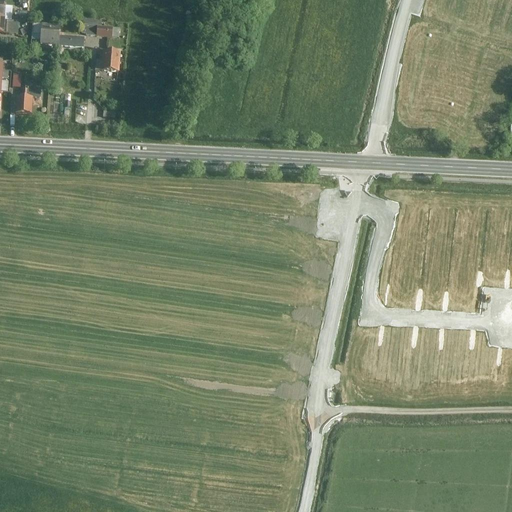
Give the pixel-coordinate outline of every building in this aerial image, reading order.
[(0,0),(0,35),(18,36),(18,22),(11,22),(12,8),(5,8),(4,0),(0,0)] [(58,48),(82,49),(83,39),(59,37),(59,28),(41,27),(40,46),(58,47),(58,48)] [(112,40),(112,31),(97,30),(96,40),(112,40)] [(118,74),(119,54),(103,53),(103,56),(100,56),(99,73),(118,74)] [(12,78),(11,90),(19,91),(20,79),(12,78)] [(15,98),(14,116),(30,118),(32,100),(15,98)]
